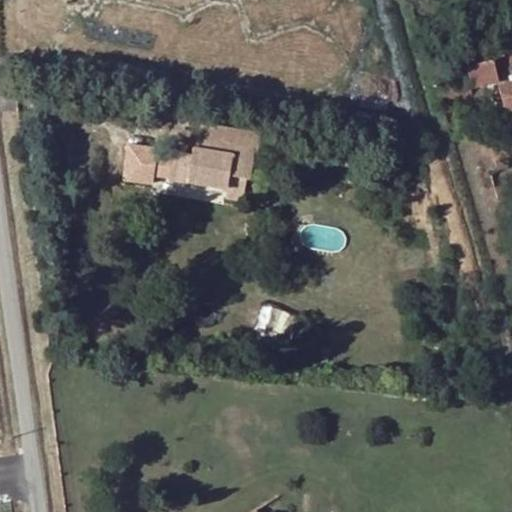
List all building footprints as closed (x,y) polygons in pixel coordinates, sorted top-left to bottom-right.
[(472,90),(497,83),(491,62),(466,69),(472,90)] [(511,86),(498,90),(505,115),(511,113),(511,86)] [(219,149),(217,156),(231,158),(235,134),(196,127),(193,144),(219,149)] [(226,191),(224,199),(241,202),(244,182),(248,183),(253,155),(256,156),(259,138),(235,134),(231,158),(217,156),(209,154),(207,166),(194,164),(195,159),(171,155),(170,160),(155,157),(156,153),(127,148),(121,182),(150,187),(152,177),(167,180),(167,182),(226,191)] [(272,145),(286,149),(289,137),(275,134),(272,145)] [(165,190),(224,199),(226,191),(167,182),(165,190)]
